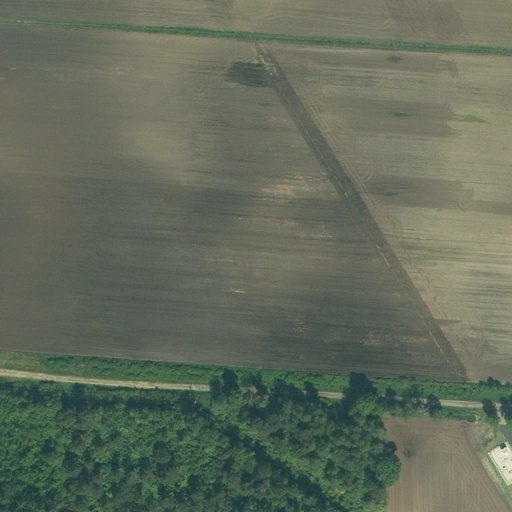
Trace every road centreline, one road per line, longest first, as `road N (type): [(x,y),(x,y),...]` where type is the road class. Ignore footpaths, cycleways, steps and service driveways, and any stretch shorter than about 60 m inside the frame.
road 1 (unclassified): [(511,403),(52,372)]
road 2 (track): [(63,511),(52,372),(0,369)]
